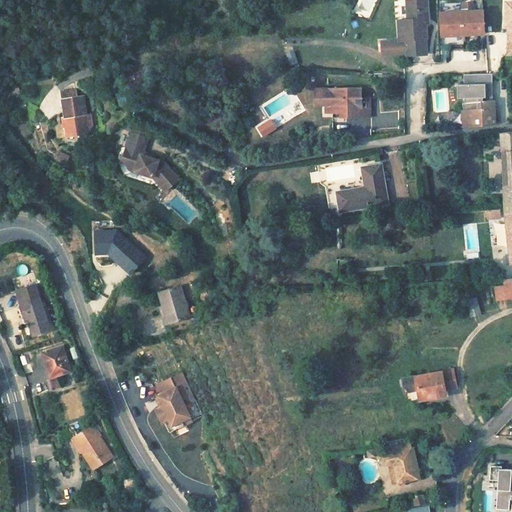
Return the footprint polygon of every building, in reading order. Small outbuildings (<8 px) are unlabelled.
[(427,0),(413,0),(407,0),(408,19),(398,20),(399,40),(382,41),(382,54),(407,52),(407,54),(426,53),(425,39),(426,38),(425,19),(428,18),(427,0)] [(473,0),(459,2),(459,10),(462,34),(475,32),(475,29),(483,29),(481,8),(474,9),(473,0)] [(459,10),(438,12),(440,32),(448,32),(448,35),(462,34),(459,10)] [(286,51),(290,65),(298,63),(294,49),(286,51)] [(360,88),(325,88),(325,113),(332,113),(339,112),(339,118),(370,118),(369,98),(360,98),(360,88)] [(68,123),(74,131),(74,132),(75,131),(79,138),(86,134),(89,135),(95,132),(96,123),(92,118),(87,117),(84,113),(88,110),(78,95),(60,106),(70,122),(68,123)] [(494,107),(494,100),(462,103),(469,126),(494,124),(494,119),(496,119),(495,108),(494,107)] [(271,117),(257,125),(263,135),(277,128),(271,117)] [(511,184),(511,131),(502,133),(505,185),(511,184)] [(131,177),(154,183),(166,196),(180,183),(161,164),(160,164),(158,166),(152,164),(145,162),(146,159),(143,158),(147,143),(130,138),(123,163),(128,164),(127,170),(131,177)] [(388,201),(381,164),(363,167),(366,187),(338,191),(341,209),(388,201)] [(424,199),(419,180),(406,183),(411,202),(424,199)] [(488,219),(494,219),(494,238),(504,239),(504,209),(488,209),(488,219)] [(116,228),(94,229),(95,254),(108,253),(131,274),(147,256),(116,228)] [(189,317),(180,286),(159,292),(163,306),(168,324),(189,317)] [(480,313),(476,297),(467,300),(468,301),(459,304),(462,317),(471,315),(480,313)] [(41,298),(21,304),(25,315),(28,314),(30,320),(34,334),(51,329),(41,298)] [(168,324),(163,306),(160,307),(165,325),(168,324)] [(63,346),(43,352),(51,377),(71,370),(63,346)] [(191,393),(179,365),(154,376),(158,387),(155,388),(159,398),(154,400),(159,412),(164,410),(167,417),(175,414),(178,419),(188,415),(180,398),(191,393)] [(456,386),(453,368),(403,377),(405,390),(411,389),(412,396),(420,395),(420,398),(446,393),(445,388),(456,386)] [(72,419),(86,416),(82,390),(68,392),(72,419)] [(164,425),(178,419),(175,414),(167,417),(164,410),(159,412),(164,425)] [(93,425),(74,437),(94,468),(113,456),(93,425)] [(394,462),(399,482),(418,478),(418,476),(420,476),(418,464),(415,465),(411,448),(409,437),(384,442),(386,453),(389,463),(394,462)] [(500,480),(498,505),(509,506),(509,498),(511,498),(511,452),(504,452),(503,465),(493,464),(492,479),(500,480)] [(399,482),(394,462),(389,463),(393,483),(399,482)]
